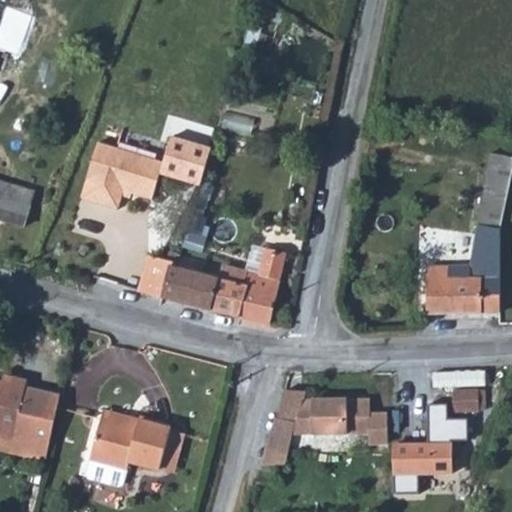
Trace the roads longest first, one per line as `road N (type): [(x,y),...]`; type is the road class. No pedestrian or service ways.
road 1 (unclassified): [(314,350),(373,0)]
road 2 (unclassified): [(0,282),(272,352)]
road 3 (unclassified): [(314,350),(511,342)]
road 4 (residential): [(228,511),(272,352)]
